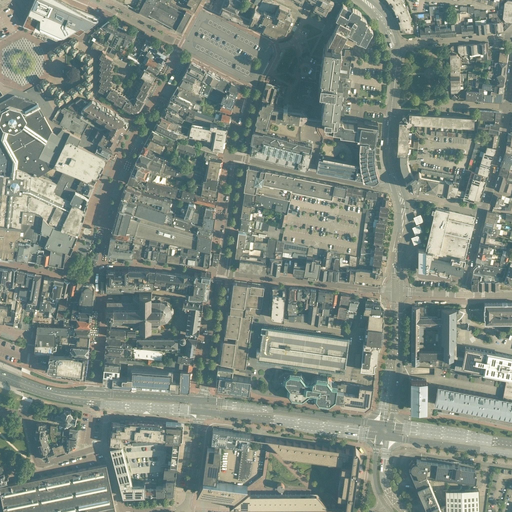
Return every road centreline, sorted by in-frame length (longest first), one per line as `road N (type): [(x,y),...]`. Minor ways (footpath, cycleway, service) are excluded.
road 1 (primary): [(200,411),(378,435)]
road 2 (primary): [(380,424),(203,400)]
road 3 (unclassified): [(269,278),(270,321),(355,334),(362,288)]
road 4 (primary): [(59,394),(200,411)]
road 5 (unclassified): [(369,184),(237,157)]
road 6 (tertiary): [(389,425),(400,291)]
road 7 (tertiary): [(393,291),(380,424)]
road 8 (unclassified): [(203,400),(220,271)]
road 9 (primary): [(511,443),(389,425)]
